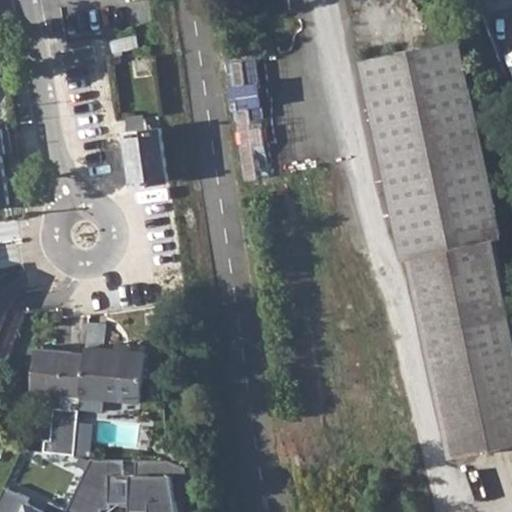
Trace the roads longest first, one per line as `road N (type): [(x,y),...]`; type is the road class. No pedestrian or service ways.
road 1 (unclassified): [(190,0),(263,511)]
road 2 (residential): [(33,0),(79,229)]
